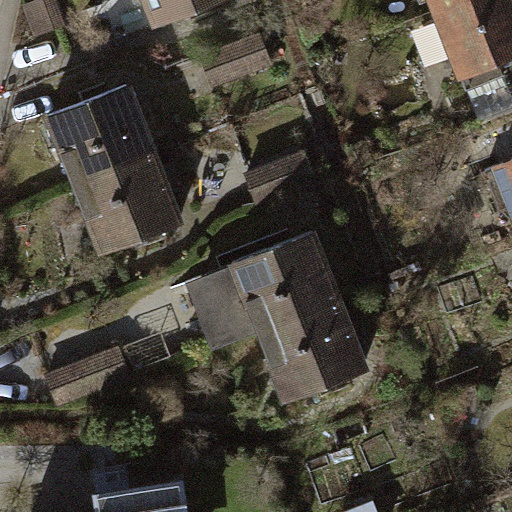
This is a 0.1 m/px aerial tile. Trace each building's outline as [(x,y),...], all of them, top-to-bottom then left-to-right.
[(55,0),(37,0),(27,4),(38,32),(64,21),(55,0)] [(146,0),(156,24),(216,0),(146,0)] [(431,0),(437,15),(475,0),(431,0)] [(511,0),(475,0),(437,15),(477,113),(511,99),(511,0)] [(270,60),(260,36),(198,61),(208,85),(270,60)] [(45,116),(73,183),(161,147),(133,80),(45,116)] [(73,183),(100,250),(188,214),(161,147),(73,183)] [(303,178),(294,155),(250,173),(259,196),(303,178)] [(511,166),(484,178),(501,217),(511,212),(511,166)] [(207,350),(262,328),(350,292),(322,225),(180,282),(207,350)] [(262,328),(289,395),(377,360),(350,292),(262,328)] [(118,345),(47,374),(59,405),(131,376),(118,345)] [(108,511),(194,511),(189,477),(105,490),(108,511)]
